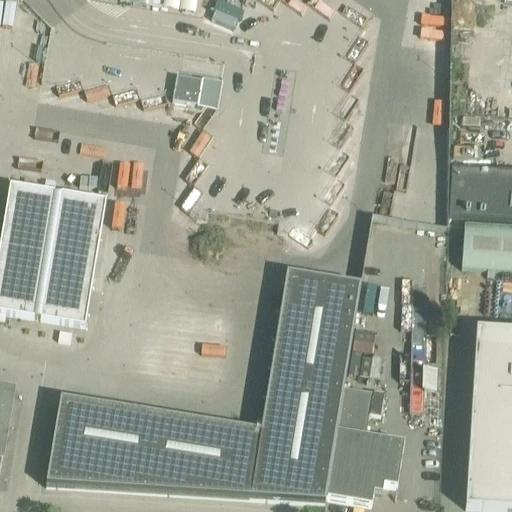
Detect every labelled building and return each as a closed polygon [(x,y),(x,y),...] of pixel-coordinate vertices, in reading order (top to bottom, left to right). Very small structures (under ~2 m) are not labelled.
[(202,84),(190,82),(185,109),(197,111),(202,84)] [(511,220),(511,175),(452,171),(449,216),(511,220)] [(9,188),(0,243),(0,316),(84,330),(105,204),(9,188)] [(325,507),(360,290),(286,277),(260,436),(60,403),(46,489),(325,507)] [(511,511),(511,336),(476,335),(465,511),(472,511),(511,511)] [(0,472),(5,444),(3,444),(3,445),(0,444),(0,438),(1,435),(5,435),(5,436),(6,437),(13,395),(0,392),(0,472)] [(383,489),(396,491),(403,447),(365,440),(369,419),(372,397),(345,392),(327,502),(371,509),(373,496),(382,498),(383,489)] [(372,397),(369,419),(380,421),(384,398),(372,396),(372,397)]
